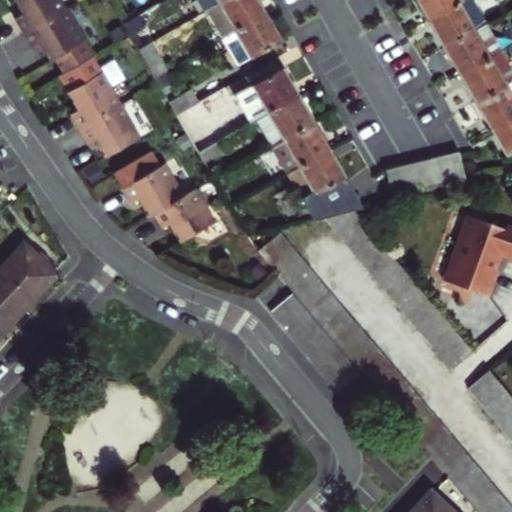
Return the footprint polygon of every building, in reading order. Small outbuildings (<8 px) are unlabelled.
[(19,23),(29,39),(64,18),(53,0),(15,0),(20,7),(27,19),(19,23)] [(201,0),(208,10),(221,3),(218,0),(201,0)] [(208,10),(223,37),(266,11),(259,0),(226,0),(221,3),(208,10)] [(459,3),(461,2),(460,0),(415,0),(416,1),(428,21),(459,3)] [(487,23),(472,0),(464,0),(461,2),(459,3),(475,29),(487,23)] [(444,48),(475,29),(459,3),(428,21),(435,33),(444,48)] [(273,24),(266,11),(223,37),(239,63),(282,39),(273,24)] [(143,27),(136,15),(124,22),(131,34),(143,27)] [(71,76),(91,63),(64,18),(29,39),(37,52),(45,48),(50,56),(55,65),(62,61),(71,76)] [(475,29),(483,42),(495,35),(487,23),(475,29)] [(453,63),(461,75),(492,58),(504,50),(495,35),(483,42),(475,29),(444,48),(453,63)] [(169,68),(153,41),(140,49),(156,76),(169,68)] [(492,58),(508,85),(511,82),(511,62),(504,50),(492,58)] [(270,113),(300,96),(290,79),(277,57),(247,74),(254,86),(237,96),(253,122),(255,121),(270,113)] [(477,103),(508,85),(492,58),(461,75),(471,92),(477,103)] [(213,74),(169,100),(178,114),(221,89),(213,74)] [(72,117),(81,133),(116,111),(96,77),(68,95),(74,105),(79,113),(72,117)] [(492,128),(511,116),(511,91),(508,85),(477,103),(485,116),(492,128)] [(286,140),(316,122),(308,110),(300,96),(270,113),(286,140)] [(116,111),(81,133),(89,146),(95,143),(100,151),(106,159),(134,142),(116,111)] [(270,113),(255,121),(271,148),(286,140),(270,113)] [(511,116),(492,128),(500,141),(508,156),(511,153),(511,116)] [(326,138),(316,122),(286,140),(303,169),(333,151),(326,138)] [(286,140),(271,148),(289,177),(303,169),(286,140)] [(200,152),(207,164),(226,152),(220,141),(200,152)] [(349,177),(333,151),(303,169),(289,177),(314,217),(363,201),(349,177)] [(462,155),(449,158),(456,187),(469,184),(462,155)] [(145,208),(151,217),(157,214),(180,200),(161,168),(155,171),(148,157),(119,175),(135,203),(140,200),(145,208)] [(449,158),(433,162),(441,191),(456,187),(449,158)] [(433,162),(418,166),(426,195),(441,191),(433,162)] [(418,166),(405,170),(411,199),(426,195),(418,166)] [(411,199),(405,170),(388,174),(396,203),(411,199)] [(180,200),(157,214),(165,228),(171,225),(177,235),(182,242),(210,225),(191,194),(180,200)] [(355,214),(326,222),(336,232),(455,369),(475,352),(373,235),(366,225),(355,214)] [(509,233),(470,219),(447,283),(490,299),(499,274),(496,273),(499,265),(502,258),(511,261),(511,229),(509,233)] [(511,511),(511,503),(509,500),(282,237),(263,254),(299,296),(385,398),(482,511),(511,511)] [(0,266),(0,284),(28,311),(59,277),(39,256),(24,241),(0,266)] [(0,340),(28,311),(0,284),(0,340)] [(278,312),(364,414),(385,398),(299,296),(278,312)] [(511,395),(491,371),(471,388),(511,435),(511,395)] [(448,511),(434,498),(432,496),(416,511),(448,511)]
